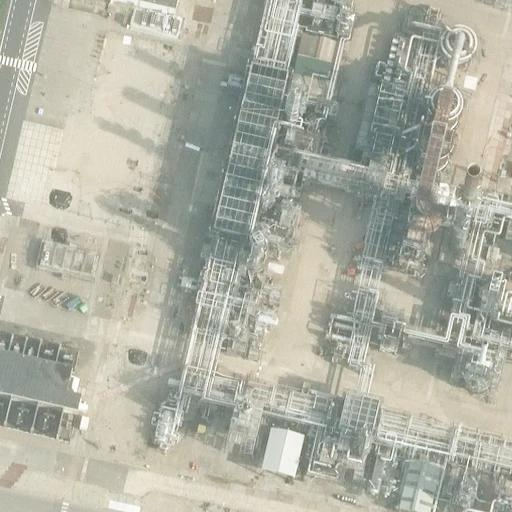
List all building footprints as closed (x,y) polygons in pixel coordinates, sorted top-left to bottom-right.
[(104,0),(174,16),(177,0),(104,0)] [(475,45),(475,44),(474,39),(471,33),(467,29),(460,27),(453,28),(446,32),(442,37),(441,44),(442,50),(445,56),(450,60),(457,62),(464,61),(470,57),(474,52),(475,45)] [(326,121),(342,51),(298,41),(282,111),(326,121)] [(118,65),(89,192),(122,199),(151,73),(118,65)] [(459,117),(457,111),(455,107),(451,104),(446,103),(441,103),(436,106),(432,111),(431,116),(432,122),(434,126),(438,129),(444,131),(450,130),(454,127),(458,122),(459,117)] [(76,114),(60,185),(83,190),(100,119),(76,114)] [(45,245),(41,265),(92,275),(96,255),(45,245)] [(179,290),(200,295),(202,285),(181,280),(179,290)] [(0,356),(0,399),(76,416),(79,401),(65,397),(70,373),(0,356)] [(268,436),(257,477),(291,486),(302,445),(268,436)] [(396,511),(429,511),(439,473),(407,466),(396,511)]
